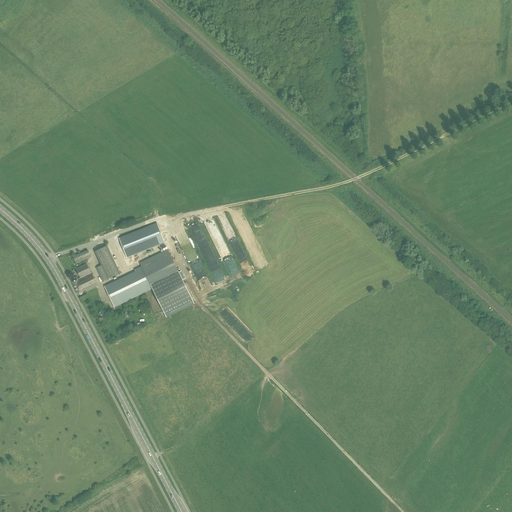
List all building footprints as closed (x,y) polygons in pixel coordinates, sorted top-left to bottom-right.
[(163,243),(155,224),(118,239),(125,258),(163,243)] [(183,234),(178,237),(182,245),(184,244),(187,249),(189,248),(190,250),(193,249),(194,253),(196,252),(187,232),(183,234)] [(96,251),(101,263),(102,265),(97,268),(102,280),(108,278),(119,272),(107,246),(96,251)] [(91,257),(88,250),(73,256),(76,264),(91,257)] [(140,264),(142,268),(105,286),(114,307),(152,288),(153,289),(165,314),(193,301),(181,275),(168,250),(140,264)] [(74,278),(75,280),(72,281),(79,295),(84,293),(83,292),(98,285),(87,263),(76,269),(80,278),(78,279),(77,276),(74,278)] [(202,288),(212,284),(209,275),(199,279),(202,288)]
